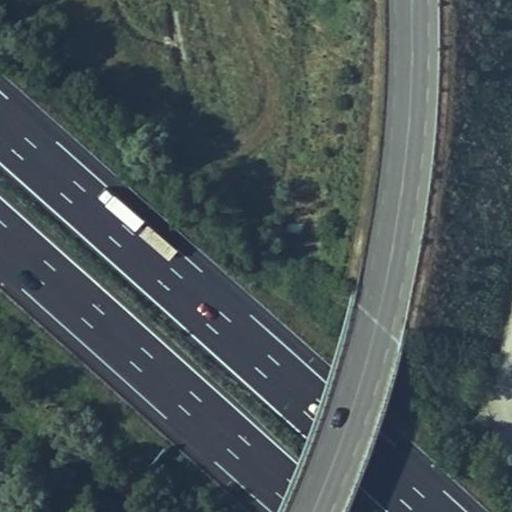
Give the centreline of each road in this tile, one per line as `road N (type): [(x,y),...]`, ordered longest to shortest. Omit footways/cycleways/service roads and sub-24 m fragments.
road 1 (motorway): [(425,511),(0,128)]
road 2 (primary): [(409,0),(410,62),(379,290),(333,459),(310,511)]
road 3 (motorway): [(0,235),(305,511)]
